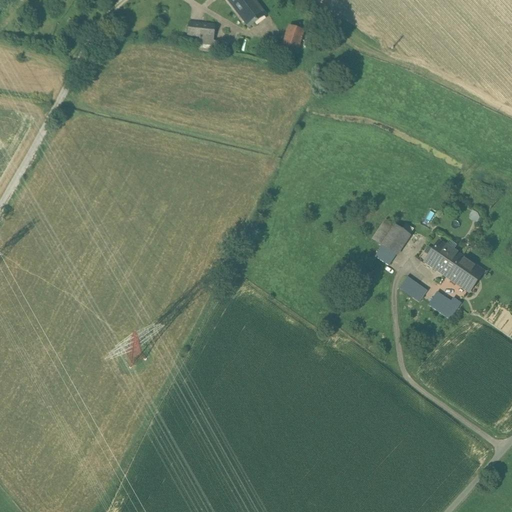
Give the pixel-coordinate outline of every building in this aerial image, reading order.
[(255,3),(252,0),(227,0),(239,15),(255,3)] [(265,16),(255,3),(239,15),(249,28),(265,16)] [(214,26),(189,24),(187,37),(212,39),(214,26)] [(303,32),(289,27),(282,46),(297,51),(303,32)] [(409,236),(396,227),(395,227),(385,220),(372,240),(382,247),(395,256),(396,256),(409,236)] [(439,242),(424,263),(438,272),(452,251),(439,242)] [(395,256),(382,247),(375,257),(389,266),(395,256)] [(476,267),(452,251),(438,272),(462,288),(476,267)] [(476,267),(462,288),(469,293),(483,272),(476,267)] [(427,292),(406,278),(399,288),(419,303),(427,292)] [(451,303),(437,293),(428,305),(443,315),(449,306),(451,303)] [(456,311),(449,306),(443,315),(450,320),(456,311)]
